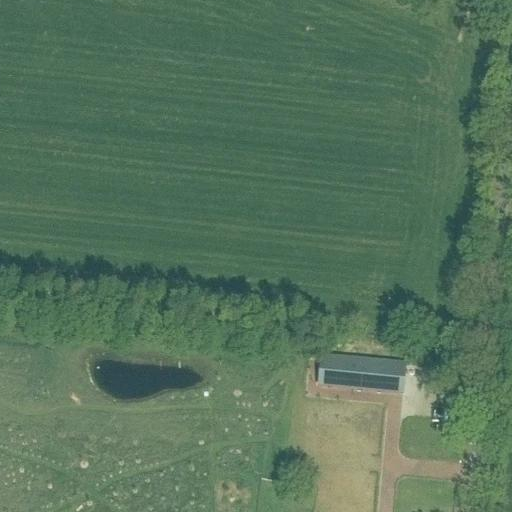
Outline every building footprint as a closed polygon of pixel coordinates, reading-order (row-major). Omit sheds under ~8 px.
[(340,338),(339,357),(389,358),(390,339),(340,338)] [(361,396),(361,378),(344,378),(344,396),(361,396)] [(361,439),(358,455),(372,458),(375,442),(361,439)] [(421,488),(447,489),(447,463),(421,462),(421,488)] [(378,489),(379,474),(367,474),(367,489),(378,489)] [(362,507),(362,486),(317,487),(317,508),(362,507)]
